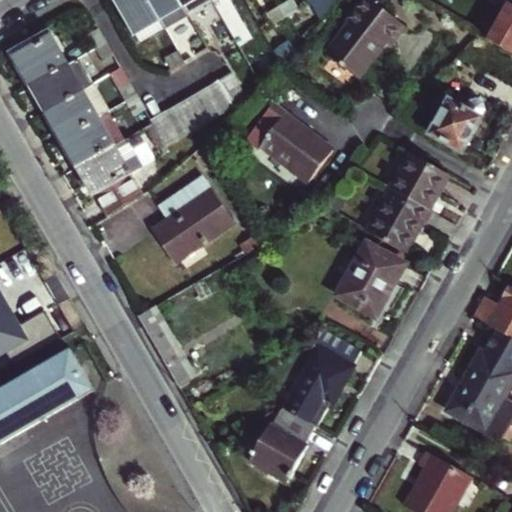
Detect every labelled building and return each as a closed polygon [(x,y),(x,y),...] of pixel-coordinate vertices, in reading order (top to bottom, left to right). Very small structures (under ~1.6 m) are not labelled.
[(116,0),(140,43),(165,29),(148,0),(116,0)] [(148,0),(165,29),(189,15),(183,5),(180,0),(148,0)] [(210,0),(180,0),(183,5),(189,15),(212,2),(210,0)] [(281,7),(287,18),(300,10),(293,0),(281,7)] [(326,55),(357,79),(386,44),(390,47),(405,27),(370,0),(366,0),(348,23),(350,25),(326,55)] [(511,0),(504,0),(510,3),(500,20),(488,41),(511,55),(511,0)] [(287,18),(281,7),(267,15),(273,26),(287,18)] [(232,35),(238,45),(251,39),(245,28),(232,35)] [(87,37),(95,50),(106,44),(99,31),(87,37)] [(33,85),(67,66),(52,39),(17,58),(33,85)] [(114,57),(106,44),(95,50),(103,63),(114,57)] [(185,63),(179,53),(167,60),(172,71),(185,63)] [(33,85),(48,112),(83,93),(67,66),(33,85)] [(234,74),(226,78),(220,82),(221,85),(235,109),(237,113),(238,112),(250,100),(234,74)] [(126,104),(137,97),(130,85),(119,91),(126,104)] [(221,117),(235,109),(221,85),(207,93),(221,117)] [(64,140),(98,120),(83,93),(48,112),(64,140)] [(207,93),(193,101),(208,125),(221,117),(207,93)] [(145,111),(137,97),(126,104),(134,117),(145,111)] [(469,111),(482,118),(487,110),(485,103),(480,100),(474,102),(469,111)] [(180,108),(195,132),(208,125),(193,101),(180,108)] [(450,101),(429,135),(463,153),(483,119),(482,118),(469,111),(450,101)] [(409,108),(399,103),(392,115),(403,120),(409,108)] [(310,184),(334,152),(287,116),(288,113),(274,104),(246,141),(259,152),(263,148),(310,184)] [(182,140),(195,132),(180,108),(167,115),(182,140)] [(64,140),(79,167),(114,147),(127,140),(111,112),(98,120),(64,140)] [(152,124),(153,125),(167,149),(182,140),(167,115),(152,124)] [(163,153),(155,140),(144,147),(151,160),(163,153)] [(109,218),(143,196),(130,174),(114,147),(79,167),(96,195),(109,218)] [(428,209),(448,176),(414,156),(394,190),(428,209)] [(176,265),(235,224),(205,179),(167,204),(175,218),(154,232),(176,265)] [(428,209),(394,190),(370,233),(405,253),(423,218),(429,222),(435,213),(428,209)] [(292,225),(314,213),(306,197),(283,211),(292,225)] [(248,255),(264,245),(259,237),(243,246),(248,255)] [(406,266),(367,245),(338,296),(375,318),(406,266)] [(46,311),(21,324),(0,282),(0,358),(55,330),(46,311)] [(511,285),(510,284),(501,303),(486,294),(474,316),(497,329),(511,337),(511,285)] [(140,316),(178,385),(197,375),(158,307),(144,314),(140,316)] [(454,413),(500,438),(511,416),(511,403),(504,399),(511,385),(511,337),(497,329),(483,354),(464,385),(468,388),(454,413)] [(319,350),(285,410),(316,428),(328,406),(331,408),(362,353),(324,331),(314,347),(319,350)] [(0,393),(0,445),(93,392),(71,353),(0,393)] [(316,428),(285,410),(283,413),(281,412),(273,426),(271,425),(250,462),(288,483),(309,447),(306,445),(316,428)] [(453,511),(473,477),(428,452),(421,465),(426,468),(405,506),(415,511),(453,511)]
